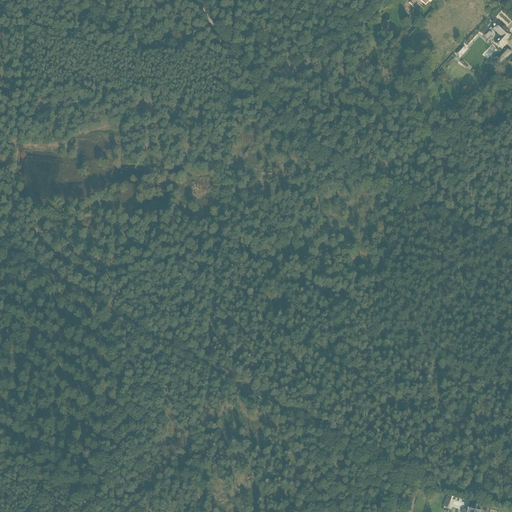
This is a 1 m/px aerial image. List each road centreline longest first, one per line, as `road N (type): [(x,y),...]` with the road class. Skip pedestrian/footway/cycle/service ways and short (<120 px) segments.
road 1 (track): [(207,370),(326,438),(399,198)]
road 2 (track): [(24,0),(0,377)]
road 3 (track): [(96,491),(119,164)]
road 4 (track): [(0,251),(207,370)]
road 5 (track): [(511,374),(483,488),(401,477),(389,511)]
road 6 (track): [(399,198),(305,150),(230,48)]
road 7 (track): [(207,370),(221,176)]
road 8 (track): [(119,164),(131,0)]
road 9 (track): [(207,370),(197,511)]
road 10 (track): [(221,176),(230,48)]
road 11 (track): [(399,198),(511,253)]
